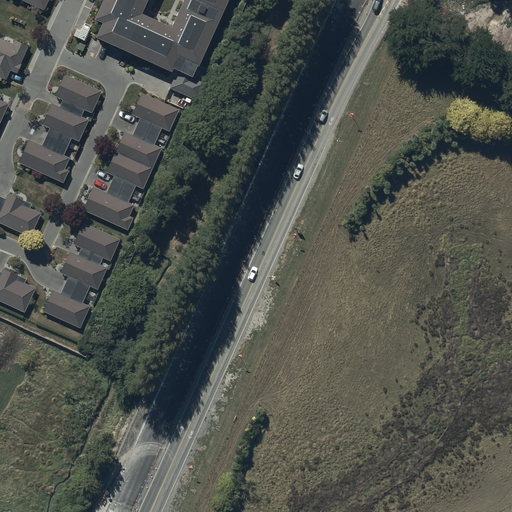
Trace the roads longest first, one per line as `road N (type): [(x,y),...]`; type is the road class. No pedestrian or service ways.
road 1 (primary): [(133,511),(369,0)]
road 2 (residential): [(0,241),(30,251),(47,239),(113,97),(107,76),(49,51)]
